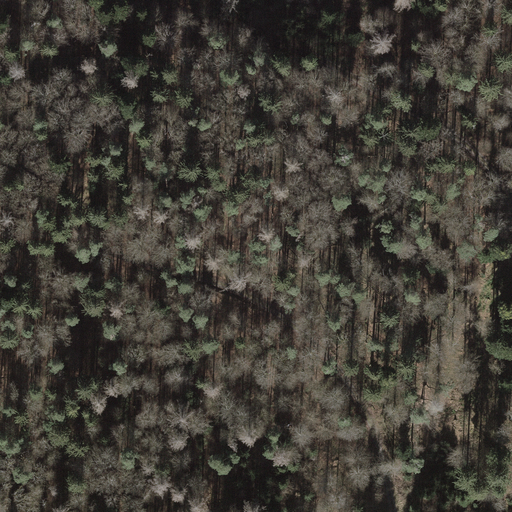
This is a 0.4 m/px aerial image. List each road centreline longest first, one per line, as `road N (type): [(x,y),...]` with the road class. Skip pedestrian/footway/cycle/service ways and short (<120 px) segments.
road 1 (track): [(0,160),(38,175),(97,245),(242,289),(329,353),(372,419),(396,511)]
road 2 (track): [(511,205),(467,144),(281,43),(197,27),(149,0)]
